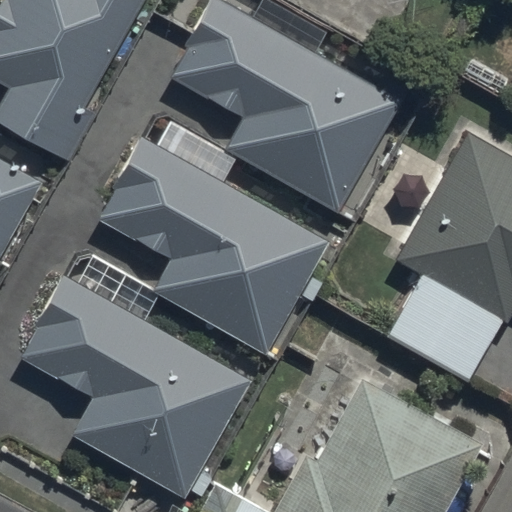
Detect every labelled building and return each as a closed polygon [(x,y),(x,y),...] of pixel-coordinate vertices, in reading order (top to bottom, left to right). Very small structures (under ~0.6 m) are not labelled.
[(80,110),(139,0),(0,0),(0,80),(8,85),(0,99),(0,126),(64,162),(90,115),(80,110)] [(397,103),(212,0),(205,0),(164,74),(239,116),(220,150),(335,215),(397,103)] [(511,160),(464,135),(394,263),(420,277),(387,339),(465,381),(497,323),(503,326),(511,309),(511,160)] [(326,241),(134,139),(91,218),(168,259),(150,292),(264,353),(297,293),(313,302),(323,283),(308,275),(326,241)] [(0,251),(38,182),(0,161),(0,251)] [(247,380),(59,277),(16,355),(90,396),(69,434),(195,504),(211,475),(198,468),(247,380)] [(305,452),(272,511),(255,511),(214,489),(201,511),(439,511),(477,443),(358,378),(314,458),(305,452)]
